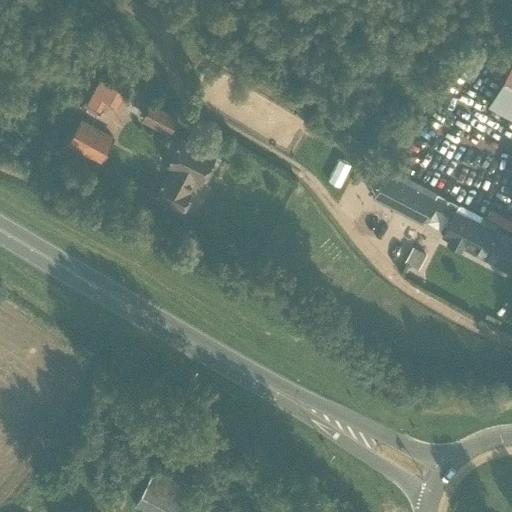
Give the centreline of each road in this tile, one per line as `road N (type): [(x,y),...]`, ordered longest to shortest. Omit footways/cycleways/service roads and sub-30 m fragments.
road 1 (trunk): [(299,404),(0,230)]
road 2 (trunk): [(299,404),(307,419),(427,505)]
road 3 (trunk): [(452,461),(317,404),(299,404)]
